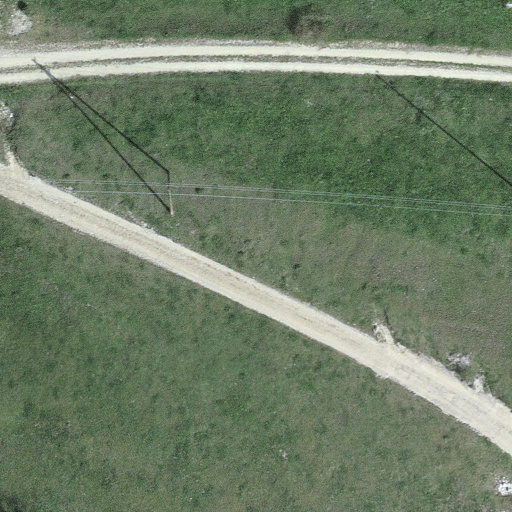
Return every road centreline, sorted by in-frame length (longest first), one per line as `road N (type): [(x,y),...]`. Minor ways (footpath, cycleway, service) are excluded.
road 1 (track): [(0,184),(342,350),(511,446)]
road 2 (track): [(511,79),(144,66),(0,85)]
